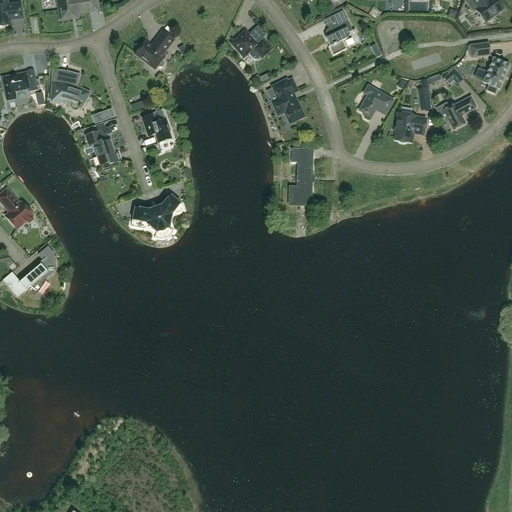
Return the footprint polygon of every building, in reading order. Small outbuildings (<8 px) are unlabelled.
[(57,0),(61,21),(73,19),(72,14),(90,12),(88,2),(96,1),(96,0),(57,0)] [(492,18),(504,9),(496,0),(489,0),(488,0),(470,0),(478,9),(475,10),(480,16),(479,18),(482,22),(484,22),(485,23),(486,22),(489,23),(492,20),(492,18)] [(13,20),(23,19),(21,3),(8,5),(7,2),(0,3),(0,27),(11,26),(9,18),(13,18),(13,20)] [(343,11),(333,16),(337,25),(326,31),(325,35),(326,38),(324,39),(333,57),(347,50),(342,41),(348,39),(349,35),(348,33),(352,31),(343,11)] [(259,60),(260,59),(270,50),(254,33),(251,36),(246,31),(232,44),(244,58),(249,55),(251,58),(253,59),(254,60),(256,60),(257,60),(259,60)] [(155,70),(157,68),(158,68),(159,68),(160,68),(161,68),(162,68),(163,67),(163,66),(164,66),(164,65),(164,64),(164,63),(164,62),(163,61),(162,61),(165,58),(162,56),(174,41),(163,32),(151,47),(144,42),(135,55),(155,70)] [(471,58),(489,56),(488,49),(488,44),(470,46),(471,58)] [(509,66),(493,59),(483,83),(489,85),(486,91),(494,95),(497,89),(499,90),(509,66)] [(443,79),(448,84),(453,79),(458,85),(463,80),(454,69),(443,79)] [(80,110),(89,94),(87,93),(84,91),(81,90),(78,89),(75,88),(78,79),(76,78),(73,77),(68,76),(69,74),(66,73),(63,73),(61,72),(58,72),(53,72),(52,97),(55,97),(54,102),(57,102),(59,102),(62,103),(64,103),(66,104),(69,105),(71,106),(71,107),(71,109),(72,110),(75,111),(76,111),(78,111),(79,109),(80,110)] [(2,78),(5,94),(7,94),(7,95),(6,96),(7,100),(9,101),(14,100),(15,98),(14,93),(29,90),(30,92),(38,91),(36,79),(35,79),(36,83),(31,84),(30,82),(29,81),(28,81),(26,73),(2,78)] [(272,103),(278,116),(285,113),(290,124),(303,117),(292,94),(297,92),(292,81),(287,83),(286,81),(273,88),(279,100),(272,103)] [(401,81),(397,88),(403,91),(407,84),(401,81)] [(393,101),(368,87),(363,94),(367,96),(359,111),(365,115),(364,117),(364,119),(368,121),(370,120),(375,111),(381,114),(385,116),(393,101)] [(418,90),(419,100),(420,106),(430,104),(428,88),(418,90)] [(476,109),(470,97),(455,105),(448,108),(446,104),(438,108),(436,110),(441,120),(442,119),(441,118),(445,116),(453,131),(465,124),(461,116),(476,109)] [(162,111),(141,118),(148,137),(155,135),(158,144),(171,139),(169,132),(170,131),(166,120),(165,120),(162,111)] [(397,141),(399,143),(401,144),(403,144),(405,144),(407,143),(411,143),(413,134),(423,135),(425,120),(415,118),(416,117),(397,114),(395,132),(396,132),(395,141),(397,141)] [(118,152),(114,154),(109,141),(106,142),(103,130),(109,128),(86,136),(89,146),(93,145),(101,166),(102,166),(103,169),(105,170),(110,169),(110,167),(110,165),(121,161),(118,152)] [(311,207),(312,208),(313,150),(291,149),(291,164),(299,164),(299,177),(296,177),(296,182),(299,182),(299,189),(291,189),(290,205),(311,205),(311,207)] [(5,217),(16,230),(26,222),(27,223),(29,223),(33,220),(32,218),(32,217),(33,216),(22,203),(19,205),(7,190),(0,195),(0,202),(9,213),(5,217)] [(159,210),(158,210),(157,209),(156,209),(155,209),(154,210),(153,211),(153,212),(134,209),(132,220),(149,224),(150,228),(152,227),(153,230),(154,229),(155,232),(157,231),(157,233),(168,229),(167,228),(169,227),(168,224),(170,224),(169,221),(170,220),(169,217),(172,213),(175,212),(175,211),(175,210),(180,204),(171,196),(159,210)] [(17,298),(25,291),(30,287),(38,292),(37,294),(47,281),(46,280),(57,270),(54,254),(48,247),(38,255),(42,261),(29,272),(30,272),(31,273),(19,283),(17,280),(14,283),(13,281),(7,286),(17,298)]
